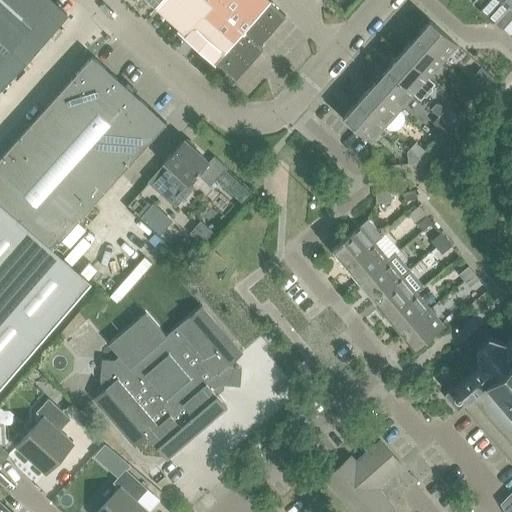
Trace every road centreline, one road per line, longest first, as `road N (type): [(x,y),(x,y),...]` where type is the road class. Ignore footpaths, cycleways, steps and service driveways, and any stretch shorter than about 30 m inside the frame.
road 1 (residential): [(288,107),(357,175),(359,195),(292,255),(376,356),(371,381)]
road 2 (unclassified): [(288,107),(253,122),(215,109),(92,0)]
road 3 (residential): [(488,506),(489,486),(440,433),(427,437),(371,381)]
road 4 (residential): [(371,381),(238,500)]
road 5 (unknown): [(99,5),(0,118)]
road 6 (unclassified): [(288,107),(389,0)]
